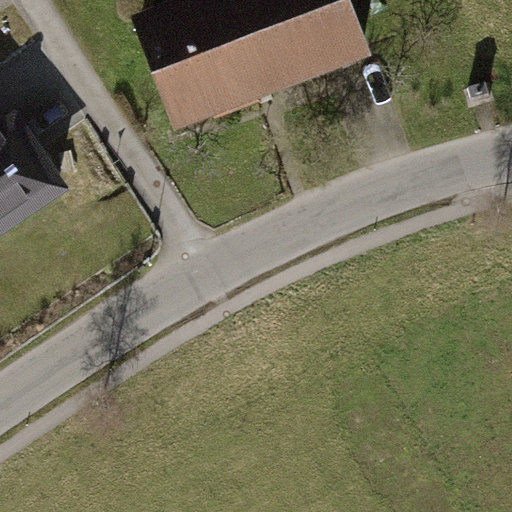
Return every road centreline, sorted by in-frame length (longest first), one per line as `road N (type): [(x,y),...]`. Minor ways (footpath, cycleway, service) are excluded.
road 1 (tertiary): [(206,274),(346,206),(511,153)]
road 2 (residential): [(35,0),(206,274)]
road 3 (tertiary): [(0,408),(206,274)]
